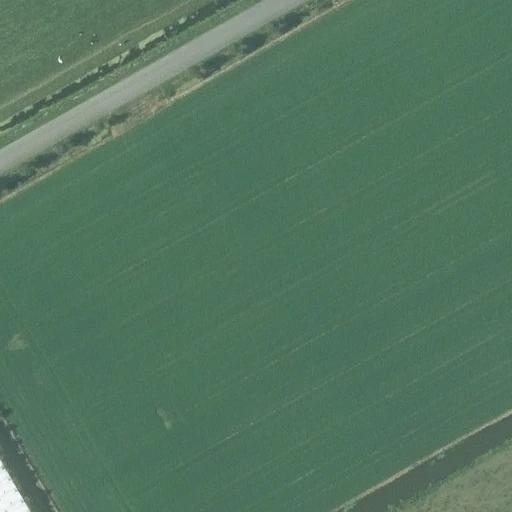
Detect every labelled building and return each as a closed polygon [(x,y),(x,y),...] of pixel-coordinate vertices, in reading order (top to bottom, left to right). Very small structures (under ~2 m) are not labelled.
[(165,203),(184,194),(173,173),(154,183),(165,203)] [(195,215),(177,224),(186,243),(204,234),(195,215)] [(196,265),(207,284),(223,275),(213,256),(196,265)] [(42,305),(62,305),(63,276),(43,276),(42,305)] [(90,372),(60,389),(80,427),(111,411),(90,372)] [(284,382),(266,391),(275,409),(293,400),(284,382)] [(135,425),(135,415),(119,415),(119,426),(135,425)] [(301,426),(285,434),(294,451),(310,442),(301,426)] [(132,480),(153,480),(154,458),(132,457),(132,480)] [(0,511),(28,511),(0,463),(0,511)] [(317,493),(330,487),(321,469),(308,476),(317,493)] [(153,511),(172,511),(173,500),(154,500),(153,511)]
